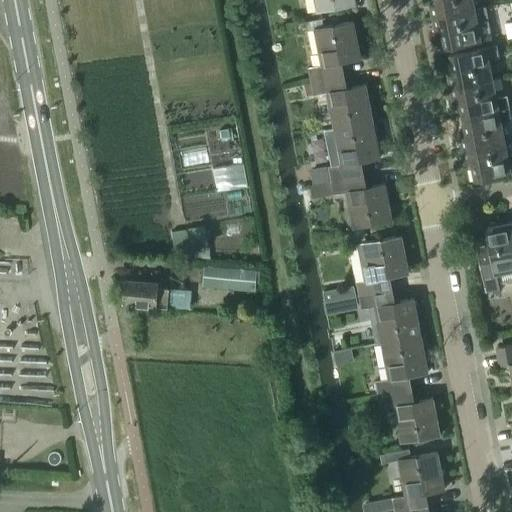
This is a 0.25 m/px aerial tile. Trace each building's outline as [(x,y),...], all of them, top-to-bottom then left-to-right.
[(313,0),(316,12),(356,4),(355,0),(313,0)] [(432,17),(473,9),(471,0),(435,0),(436,3),(429,4),(432,17)] [(473,9),(432,17),(434,30),(441,29),(445,48),(491,39),(485,7),(473,9)] [(321,19),(311,21),(312,29),(323,27),(321,19)] [(310,81),(344,74),(342,61),(361,58),(353,21),(323,27),(312,29),(319,65),(308,67),(310,81)] [(450,87),(491,79),(487,60),(499,57),(497,45),(450,54),(454,73),(447,75),(450,87)] [(332,128),(373,120),(365,83),(347,87),(344,74),(310,81),(313,95),(325,93),(332,128)] [(463,117),(509,108),(506,95),(494,97),(491,79),(450,87),(452,100),(459,99),(463,117)] [(462,151),(503,142),(499,123),(511,120),(509,108),(463,117),(466,136),(459,137),(462,151)] [(330,180),(364,174),(362,161),(380,157),(373,120),(332,128),(339,164),(327,166),(330,180)] [(227,130),(219,131),(220,140),(228,138),(227,130)] [(503,142),(462,151),(464,163),(471,162),(475,181),(511,173),(511,159),(507,160),(503,142)] [(364,174),(330,180),(332,194),(344,192),(352,229),(392,221),(385,182),(367,186),(364,174)] [(496,274),(511,270),(511,243),(508,222),(484,226),(486,236),(473,239),(484,293),(499,290),(496,274)] [(171,232),(175,256),(193,257),(210,259),(205,226),(171,232)] [(357,244),(364,280),(357,282),(359,295),(393,289),(390,276),(409,273),(401,235),(357,244)] [(202,287),(255,291),(256,284),(259,284),(259,270),(204,266),(202,287)] [(123,303),(166,307),(190,309),(191,291),(168,289),(158,288),(158,283),(125,280),(123,303)] [(354,286),(322,292),(326,315),(358,309),(354,286)] [(381,342),(421,334),(414,297),(395,301),(393,289),(359,295),(362,309),(374,307),(381,342)] [(378,394),(412,388),(409,375),(428,372),(421,334),(381,342),(388,379),(376,381),(378,394)] [(511,376),(511,343),(499,346),(503,365),(509,363),(511,376)] [(350,347),(333,350),(334,352),(333,352),(336,365),(353,362),(352,355),(351,348),(350,347)] [(412,388),(378,394),(381,409),(393,406),(400,442),(440,434),(433,397),(414,400),(412,388)] [(394,511),(395,511),(428,505),(426,493),(445,489),(437,451),(397,459),(404,495),(392,498),(394,511)]
